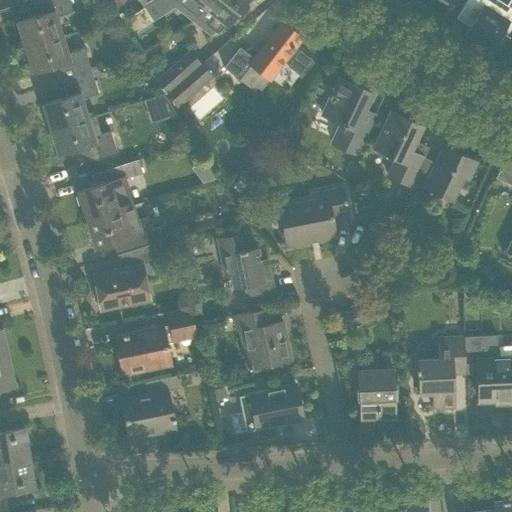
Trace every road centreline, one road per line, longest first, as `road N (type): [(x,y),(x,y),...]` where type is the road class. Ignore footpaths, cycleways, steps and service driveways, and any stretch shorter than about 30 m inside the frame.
road 1 (residential): [(85,470),(58,329),(0,138)]
road 2 (residential): [(85,470),(341,459)]
road 3 (residential): [(511,114),(327,0)]
road 4 (residential): [(341,459),(305,286)]
road 5 (residential): [(341,459),(511,451)]
